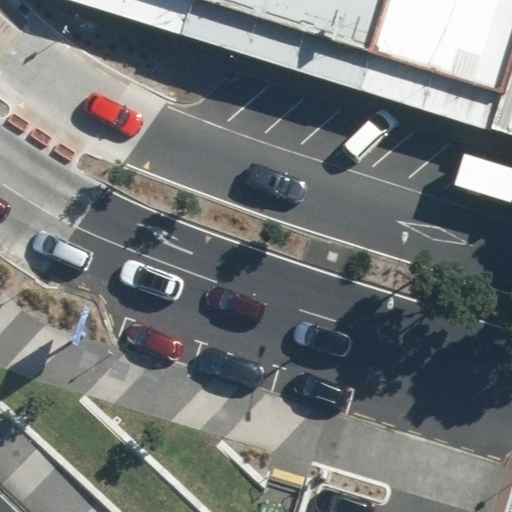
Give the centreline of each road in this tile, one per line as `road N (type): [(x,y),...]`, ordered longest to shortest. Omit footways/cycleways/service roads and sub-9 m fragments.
road 1 (tertiary): [(0,19),(98,93),(196,138),(511,244)]
road 2 (tertiary): [(511,371),(133,251),(0,182)]
